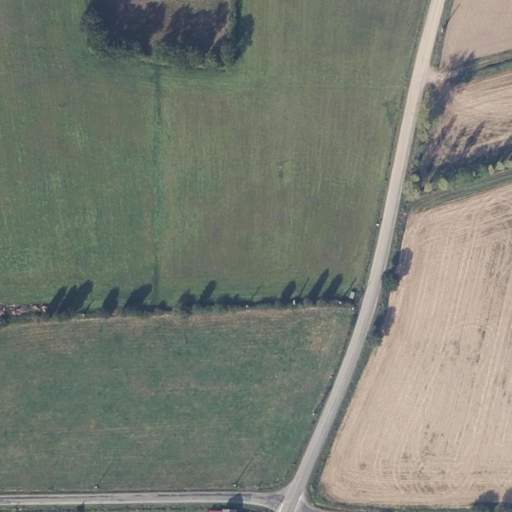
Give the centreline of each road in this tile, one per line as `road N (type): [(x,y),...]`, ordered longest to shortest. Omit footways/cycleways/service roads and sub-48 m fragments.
road 1 (tertiary): [(288,508),(368,306),(438,0)]
road 2 (tertiary): [(288,508),(186,497),(0,501)]
